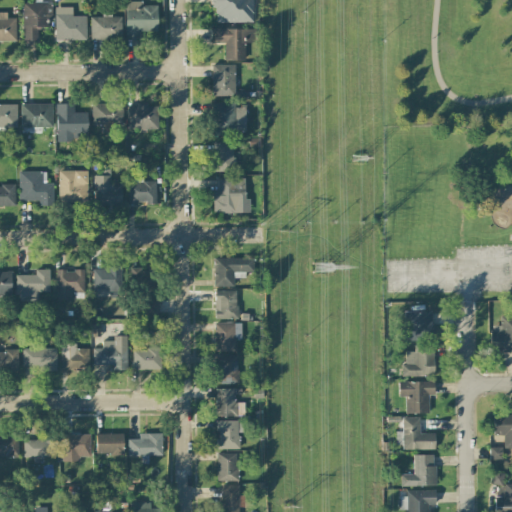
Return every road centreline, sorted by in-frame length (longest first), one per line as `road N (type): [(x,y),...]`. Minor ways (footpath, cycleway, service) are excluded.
road 1 (residential): [(178,0),(184,511)]
road 2 (residential): [(265,234),(0,238)]
road 3 (residential): [(465,301),(468,511)]
road 4 (residential): [(183,402),(0,404)]
road 5 (residential): [(179,72),(0,74)]
